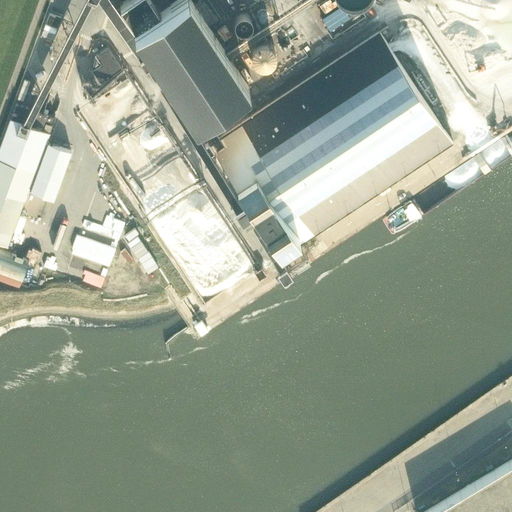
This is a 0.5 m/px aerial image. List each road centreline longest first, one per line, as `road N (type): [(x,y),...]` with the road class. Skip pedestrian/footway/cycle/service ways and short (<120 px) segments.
road 1 (unknown): [(185,140),(317,41)]
road 2 (unknown): [(65,98),(22,229)]
